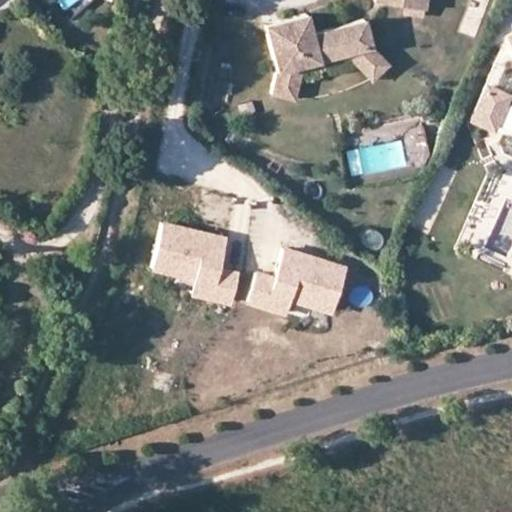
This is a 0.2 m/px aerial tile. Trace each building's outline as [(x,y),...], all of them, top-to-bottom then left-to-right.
[(380,0),(380,3),(428,11),(429,0),(380,0)] [(312,33),(308,13),(280,20),(283,29),(268,33),(277,70),(268,91),(289,101),(303,68),(347,56),(372,48),(366,20),(312,33)] [(266,23),(268,33),(283,29),(280,20),(266,23)] [(511,91),(485,80),(470,115),(492,124),(504,98),(511,101),(511,28),(508,30),(511,41),(511,91)] [(372,48),(347,56),(374,81),(390,64),(372,48)] [(422,125),(424,138),(436,136),(434,124),(422,125)] [(224,237),(162,220),(150,262),(192,274),(212,279),(208,294),(227,300),(235,272),(216,267),(224,237)] [(251,272),(243,299),(262,304),(267,290),(286,295),(329,307),(341,265),(278,247),(270,277),(251,272)] [(212,279),(192,274),(188,289),(208,294),(212,279)] [(267,290),(262,304),(282,310),(286,295),(267,290)]
